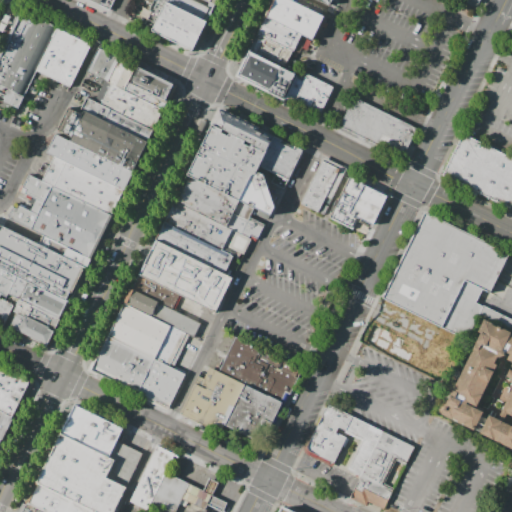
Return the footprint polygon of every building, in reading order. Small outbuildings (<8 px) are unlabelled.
[(88,0),(111,11),(116,0),(88,0)] [(168,0),(170,1),(209,21),(193,52),(150,30),(154,23),(147,20),(151,12),(148,11),(153,0),(168,0)] [(214,11),(192,0),(168,0),(170,1),(209,21),(214,11)] [(270,19),(266,16),(274,0),(292,0),(323,16),(311,39),(270,19)] [(0,57),(24,12),(58,28),(37,70),(15,113),(0,105),(0,57)] [(270,19),(266,16),(249,50),(297,74),(299,70),(314,41),(311,39),(270,19)] [(58,28),(91,45),(70,87),(37,70),(58,28)] [(98,47),(86,71),(107,81),(119,57),(98,47)] [(236,75),(285,99),(297,74),(249,50),(236,75)] [(137,66),(119,57),(107,81),(109,82),(125,90),(126,88),(129,83),(137,66)] [(166,100),(131,83),(130,83),(138,66),(174,84),(166,100)] [(299,70),(333,87),(318,116),(285,99),(297,74),(299,70)] [(152,130),(98,103),(109,82),(128,91),(163,109),(152,130)] [(163,109),(128,91),(125,90),(126,88),(129,83),(130,84),(131,83),(166,100),(166,101),(163,109)] [(353,96),(418,128),(402,159),(338,127),(353,96)] [(147,141),(84,111),(80,108),(85,97),(98,103),(152,130),(147,141)] [(213,125),(220,110),(275,137),(267,152),(213,125)] [(84,111),(147,141),(132,171),(70,141),(84,111)] [(188,176),(213,125),(267,152),(260,167),(256,175),(242,203),(239,202),(188,176)] [(442,174),(510,208),(511,203),(511,158),(462,133),(442,174)] [(55,134),(70,141),(132,171),(123,190),(52,155),(46,152),(55,134)] [(275,137),(303,151),(287,181),(260,167),(267,152),(275,137)] [(52,155),(123,190),(111,214),(40,180),(52,155)] [(323,157),(346,168),(332,199),(326,196),(318,212),(301,204),(323,157)] [(29,174),(40,180),(111,214),(85,268),(38,245),(42,236),(5,217),(12,203),(30,211),(36,199),(20,192),(29,174)] [(242,203),(255,209),(272,218),(276,209),(266,180),(263,176),(261,175),(256,175),(242,203)] [(175,201),(188,176),(239,202),(227,227),(175,201)] [(350,176),(388,194),(373,226),(358,219),(353,230),(329,219),(350,176)] [(175,201),(163,221),(240,260),(251,238),(227,227),(175,201)] [(239,202),(227,227),(251,238),(256,241),(263,225),(250,219),(255,209),(239,202)] [(424,211),(509,254),(493,287),(490,294),(482,290),(476,303),(480,305),(464,339),(381,297),(424,211)] [(163,221),(155,239),(231,277),(240,260),(163,221)] [(85,268),(38,245),(0,226),(0,267),(15,275),(16,276),(29,282),(42,288),(68,301),(85,268)] [(137,273),(155,239),(231,277),(214,312),(182,296),(137,273)] [(0,267),(15,275),(16,276),(13,281),(8,293),(6,297),(0,294),(0,267)] [(137,273),(131,289),(153,300),(175,310),(182,296),(137,273)] [(68,301),(42,288),(29,282),(16,276),(13,281),(8,293),(19,299),(59,318),(68,301)] [(130,288),(123,302),(186,334),(194,338),(201,323),(175,310),(153,300),(131,289),(130,288)] [(0,298),(13,305),(3,326),(0,324),(0,298)] [(59,318),(19,299),(13,312),(16,313),(53,331),(59,318)] [(124,303),(108,336),(170,366),(186,334),(124,303)] [(16,313),(53,331),(45,347),(8,329),(16,313)] [(484,319),(511,333),(476,408),(478,408),(483,411),(474,431),(441,415),(479,337),(476,335),(484,319)] [(374,323),(398,334),(398,336),(405,340),(402,347),(413,353),(409,363),(364,341),(374,323)] [(108,336),(91,369),(138,392),(154,359),(108,336)] [(236,337),(303,371),(292,394),(287,392),(283,402),(219,371),(236,337)] [(511,418),(501,413),(511,387),(511,379),(505,376),(511,362),(505,359),(508,355),(506,354),(511,340),(511,418)] [(154,359),(170,366),(185,374),(169,407),(138,392),(154,359)] [(0,367),(29,382),(12,416),(0,409),(0,367)] [(212,368),(246,384),(222,431),(183,412),(201,377),(206,379),(212,368)] [(228,427),(269,446),(293,396),(288,393),(283,403),(246,386),(228,427)] [(75,404),(123,428),(117,440),(109,457),(61,433),(75,404)] [(327,406),(352,417),(345,431),(338,427),(337,433),(349,439),(345,448),(342,447),(334,464),(307,451),(307,448),(327,406)] [(0,409),(12,416),(0,440),(0,409)] [(490,414),(511,424),(511,447),(481,433),(490,414)] [(414,445),(407,460),(396,454),(378,494),(364,488),(362,491),(356,488),(363,474),(350,469),(363,439),(363,438),(358,436),(347,431),(352,419),(414,445)] [(114,460),(106,477),(126,487),(113,511),(95,511),(36,483),(61,433),(109,457),(114,460)] [(106,477),(114,460),(109,457),(117,440),(125,444),(129,435),(144,442),(139,452),(143,453),(126,487),(106,477)] [(166,472),(150,501),(146,510),(129,501),(158,446),(175,454),(166,472)] [(189,484),(181,499),(174,511),(172,511),(150,501),(166,472),(189,484)] [(211,495),(204,491),(210,479),(218,483),(211,495)] [(48,511),(27,501),(36,483),(95,511),(48,511)] [(189,484),(204,491),(211,495),(207,504),(204,510),(181,499),(189,484)] [(211,495),(227,503),(222,511),(207,504),(211,495)] [(17,511),(23,500),(27,501),(48,511),(17,511)]
